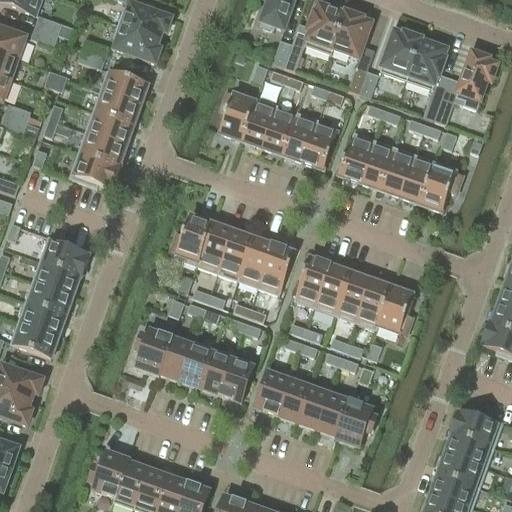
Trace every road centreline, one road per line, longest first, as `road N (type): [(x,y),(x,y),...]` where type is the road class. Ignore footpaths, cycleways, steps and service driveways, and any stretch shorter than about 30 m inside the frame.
road 1 (residential): [(395,511),(479,276)]
road 2 (residential): [(122,234),(64,395)]
road 3 (residential): [(205,0),(149,160)]
road 4 (residential): [(216,449),(64,395)]
road 5 (residential): [(479,276),(333,224)]
road 6 (residential): [(393,511),(248,460)]
road 7 (residential): [(294,210),(149,160)]
road 8 (residential): [(511,44),(390,1)]
road 9 (residential): [(64,395),(23,511)]
